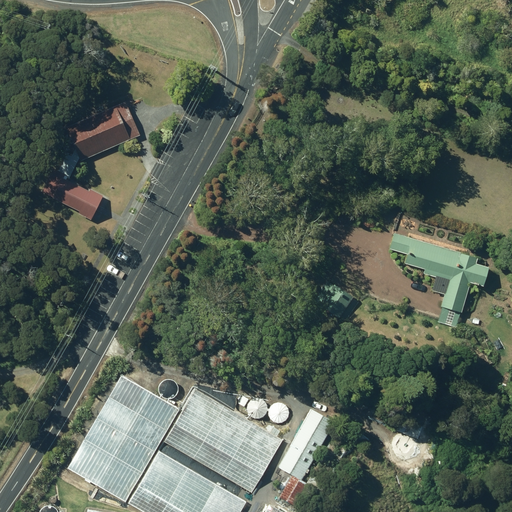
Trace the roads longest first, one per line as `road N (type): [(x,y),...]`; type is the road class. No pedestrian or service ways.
road 1 (residential): [(0,505),(229,108)]
road 2 (tertiary): [(291,0),(229,108)]
